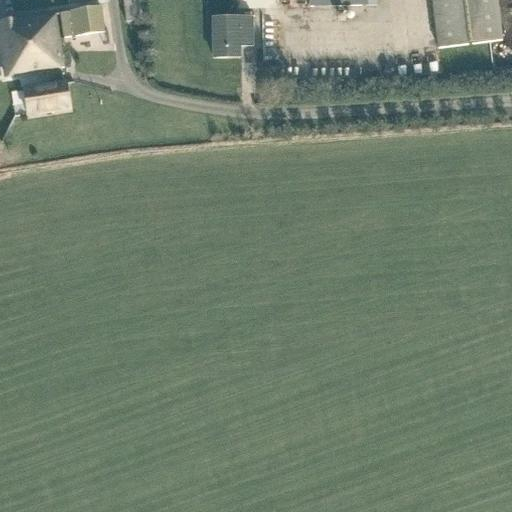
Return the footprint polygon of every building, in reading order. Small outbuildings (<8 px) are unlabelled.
[(140,0),(124,0),(127,22),(143,20),(140,0)] [(366,0),(308,0),(309,8),(367,7),(366,0)] [(497,0),(431,0),(437,49),(502,40),(497,0)] [(102,8),(59,14),(63,40),(105,34),(102,8)] [(64,87),(62,73),(64,73),(55,16),(0,24),(0,50),(4,81),(48,74),(50,88),(22,92),(26,116),(68,110),(65,87),(64,87)] [(255,17),(213,18),(213,59),(241,59),(241,48),(255,47),(255,17)]
